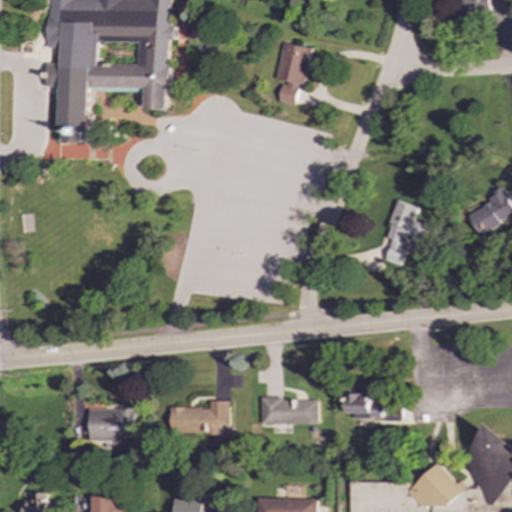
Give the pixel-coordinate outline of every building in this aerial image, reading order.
[(147,0),(170,0),(170,27),(176,27),(175,41),(169,41),(169,64),(173,64),(173,90),(170,90),(170,111),(144,111),(144,88),(92,88),(91,133),(86,133),(86,142),(65,142),(66,131),(61,131),(62,85),(48,84),(48,64),(63,64),(63,47),(49,47),(49,0),(117,0),(147,1),(147,0)] [(461,0),(463,14),(492,11),(491,3),(507,1),(506,0),(461,0)] [(312,48),(283,43),(277,81),(283,82),(280,101),(296,105),(300,84),(306,85),(312,48)] [(511,217),(511,205),(503,187),(488,195),(492,202),(468,214),(478,234),(511,217)] [(419,208),(398,201),(386,237),(393,239),(386,260),(401,265),(405,252),(400,250),(402,242),(420,248),(428,225),(414,221),(419,208)] [(346,393),(347,418),(384,417),(384,403),(371,403),(371,393),(346,393)] [(318,400),(262,399),(262,424),(317,424),(318,400)] [(171,434),(230,435),(231,401),(210,401),(210,408),(172,408),(171,434)] [(89,441),(135,441),(135,409),(90,409),(89,441)] [(511,445),(494,423),(464,460),(494,507),(511,480),(511,445)] [(414,489),(437,511),(444,511),(466,490),(438,463),(414,489)] [(49,511),(50,493),(32,493),(31,500),(24,500),(24,511),(49,511)] [(92,511),(132,511),(133,497),(93,496),(92,511)] [(176,499),(176,511),(226,511),(227,497),(208,496),(208,499),(176,499)] [(317,511),(318,500),(259,498),(258,511),(317,511)]
